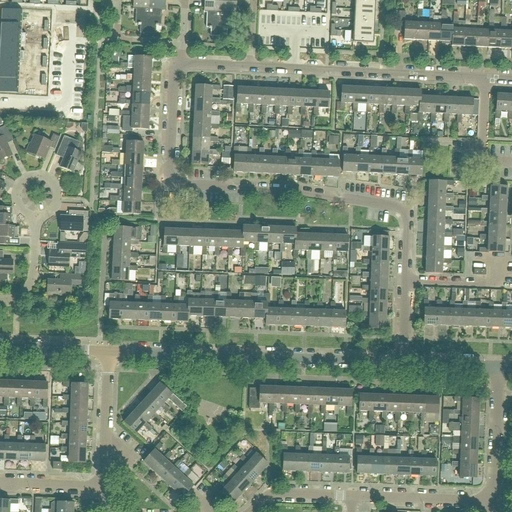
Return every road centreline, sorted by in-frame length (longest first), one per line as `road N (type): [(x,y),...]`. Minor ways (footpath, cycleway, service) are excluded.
road 1 (residential): [(402,361),(404,215),(350,200),(173,182),(173,75),(181,63)]
road 2 (tertiary): [(402,361),(109,350)]
road 3 (residential): [(250,67),(511,80)]
road 4 (residential): [(493,501),(272,494),(250,511)]
road 5 (residential): [(493,501),(498,365)]
